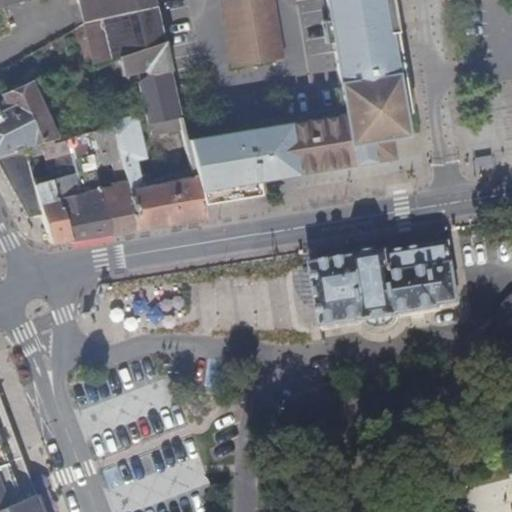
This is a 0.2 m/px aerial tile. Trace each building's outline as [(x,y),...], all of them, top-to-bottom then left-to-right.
[(155,7),(153,0),(0,0),(0,7),(21,0),(79,0),(84,23),(155,7)] [(325,0),(344,115),(186,141),(194,175),(202,206),(213,204),(233,200),(259,196),(256,182),(392,159),(388,137),(402,135),(399,115),(408,113),(390,0),(325,0)] [(272,0),(223,0),(233,67),(281,60),(272,0)] [(163,41),(155,7),(84,23),(95,69),(110,62),(118,59),(117,58),(163,41)] [(181,117),(163,41),(117,58),(118,59),(122,76),(135,73),(146,126),(148,126),(177,119),(181,117)] [(0,97),(0,157),(24,150),(29,148),(40,144),(54,140),(56,139),(33,88),(2,102),(0,97)] [(202,206),(194,175),(141,187),(136,162),(145,159),(136,114),(111,122),(111,124),(121,162),(126,180),(128,188),(128,191),(135,231),(205,219),(202,206)] [(151,138),(184,130),(181,117),(177,119),(148,126),(151,138)] [(121,162),(111,124),(102,130),(87,133),(94,164),(95,169),(100,167),(112,164),(121,162)] [(49,177),(71,242),(110,235),(99,188),(95,169),(77,173),(77,169),(70,137),(54,141),(54,140),(40,144),(43,155),(49,177)] [(43,155),(40,144),(29,148),(31,159),(43,155)] [(32,181),(24,150),(0,157),(0,169),(27,219),(42,215),(32,181)] [(126,180),(121,162),(112,164),(115,183),(126,180)] [(77,173),(95,169),(94,164),(77,169),(77,173)] [(71,242),(49,177),(32,181),(42,215),(50,245),(71,242)] [(135,231),(128,191),(128,188),(126,180),(115,183),(110,184),(111,186),(99,188),(110,235),(135,231)] [(460,307),(450,244),(311,267),(315,298),(321,332),(363,324),(363,326),(367,325),(368,327),(371,330),(373,330),(375,331),(377,331),(381,331),(385,330),(388,330),(391,328),(393,326),(394,325),(395,323),(395,321),(399,320),(399,319),(442,312),(460,307)] [(511,261),(487,267),(494,295),(511,290),(511,261)] [(0,448),(5,463),(20,457),(0,403),(0,448)] [(19,501),(5,464),(5,463),(0,465),(0,511),(23,511),(19,501)] [(511,511),(511,502),(496,505),(493,494),(509,490),(508,483),(467,491),(471,511),(485,511),(487,511),(511,511)] [(40,511),(35,496),(19,501),(23,511),(40,511)]
